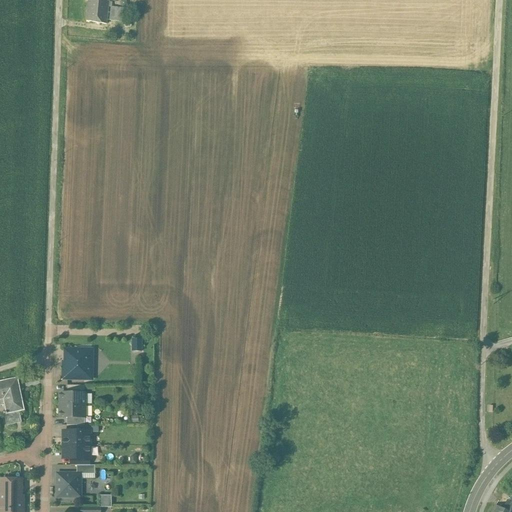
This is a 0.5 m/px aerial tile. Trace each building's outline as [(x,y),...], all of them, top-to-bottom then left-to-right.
[(111,0),(89,0),(87,21),(110,23),(110,17),(128,19),(129,5),(112,3),(111,0)] [(141,340),(134,340),(132,339),(132,351),(141,351),(141,340)] [(83,353),(77,349),(65,349),(64,366),(63,366),(62,380),(81,380),(81,375),(92,375),(92,353),(83,353)] [(16,379),(0,382),(0,399),(3,399),(6,412),(7,414),(12,413),(19,411),(23,410),(16,379)] [(85,385),(67,385),(67,393),(85,393),(85,385)] [(67,393),(60,393),(60,399),(61,399),(61,405),(85,405),(85,393),(67,393)] [(85,405),(61,405),(61,412),(60,412),(59,417),(67,417),(85,418),(85,405)] [(19,411),(12,413),(14,424),(22,423),(19,411)] [(7,414),(4,414),(6,426),(14,424),(12,413),(7,414)] [(85,418),(67,417),(67,425),(85,425),(85,418)] [(89,432),(63,432),(63,446),(89,446),(89,432)] [(89,446),(63,446),(63,459),(71,459),(89,459),(89,446)] [(89,466),(76,466),(77,474),(81,474),(95,474),(94,466),(89,466)] [(77,474),(57,474),(57,498),(81,498),(81,474),(77,474)] [(21,480),(1,480),(1,493),(4,493),(4,500),(0,499),(0,511),(7,511),(22,511),(23,503),(21,503),(21,480)] [(111,496),(99,496),(99,508),(111,508),(111,496)]
